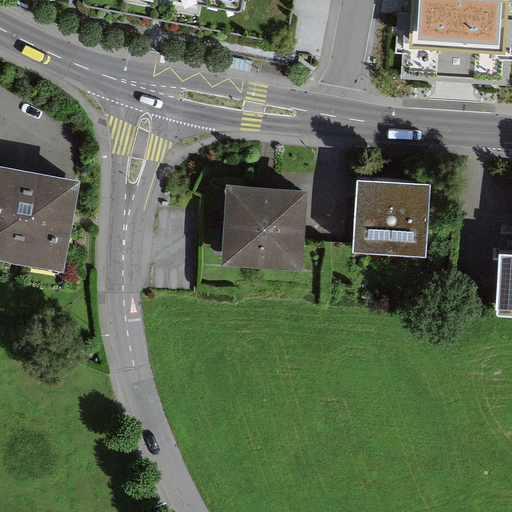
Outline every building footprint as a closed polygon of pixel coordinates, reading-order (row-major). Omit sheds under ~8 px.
[(490,0),(421,0),(421,27),(490,28),(490,0)] [(74,184),(0,171),(0,254),(60,264),(74,184)] [(424,255),(428,186),(359,181),(355,250),(424,255)] [(303,194),(230,190),(226,261),(298,265),(303,194)] [(511,245),(500,245),(496,310),(511,311),(511,245)]
